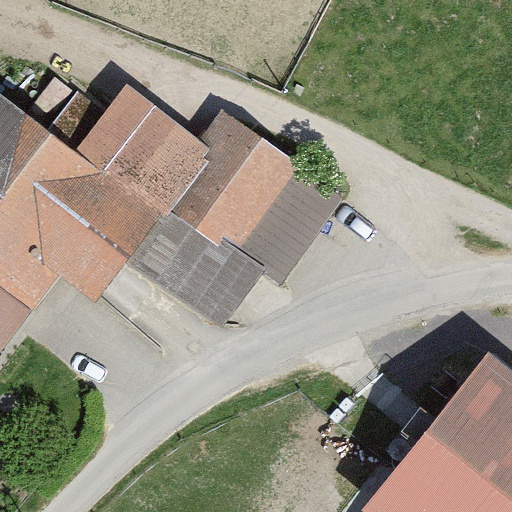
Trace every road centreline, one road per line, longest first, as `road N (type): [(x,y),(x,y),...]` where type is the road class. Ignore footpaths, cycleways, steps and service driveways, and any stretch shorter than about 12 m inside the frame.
road 1 (track): [(492,280),(386,159),(0,1)]
road 2 (residential): [(64,511),(146,429),(255,356),(397,295),(511,279)]
